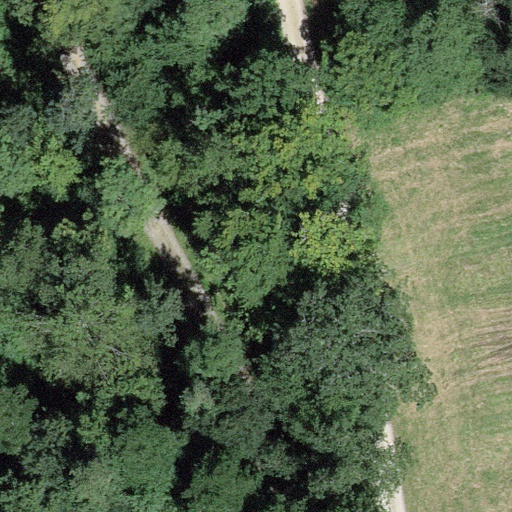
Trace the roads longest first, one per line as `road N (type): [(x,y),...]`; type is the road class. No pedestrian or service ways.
road 1 (track): [(54,0),(110,135),(249,395),(288,511)]
road 2 (track): [(382,511),(292,0)]
